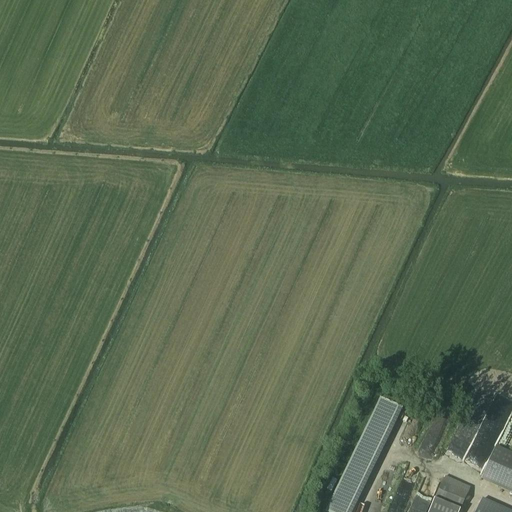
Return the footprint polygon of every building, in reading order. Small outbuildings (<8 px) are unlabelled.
[(353,511),(402,411),(380,401),(327,511),(353,511)] [(511,454),(496,447),(481,481),(511,495),(511,454)] [(460,511),(461,511),(471,489),(445,478),(435,500),(429,511),(460,511)] [(398,487),(388,511),(401,511),(410,491),(398,487)] [(511,511),(482,499),(476,511),(511,511)]
